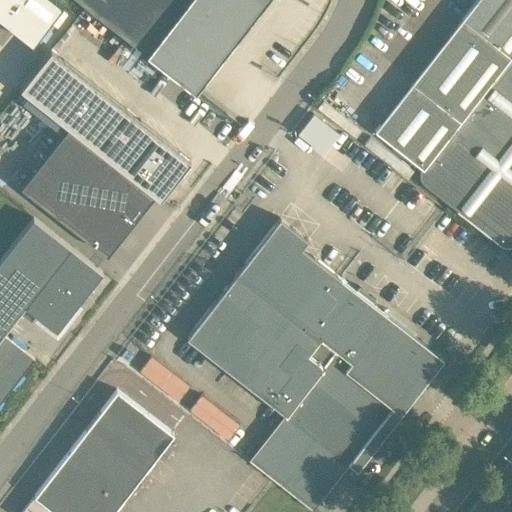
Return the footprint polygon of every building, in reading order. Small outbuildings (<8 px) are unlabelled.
[(15,0),(0,0),(0,16),(1,18),(15,0)] [(64,4),(59,0),(15,0),(1,18),(33,43),(64,4)] [(78,0),(195,91),(265,0),(78,0)] [(511,0),(475,0),(462,18),(411,82),(374,130),(421,167),(420,170),(419,174),(420,178),(422,181),(424,183),(498,242),(502,244),(506,245),(509,244),(511,242),(511,0)] [(57,118),(80,136),(110,97),(50,49),(19,88),(57,118)] [(110,97),(80,136),(150,191),(159,198),(190,159),(110,97)] [(97,256),(150,191),(80,136),(57,118),(5,182),(97,256)] [(0,259),(0,331),(3,333),(25,305),(55,329),(101,271),(72,249),(33,217),(0,259)] [(187,337),(348,464),(349,463),(357,470),(444,358),(301,247),(307,239),(280,218),(237,273),(234,270),(233,271),(236,274),(187,337)] [(3,333),(0,331),(0,402),(34,358),(3,333)] [(55,511),(111,511),(173,433),(116,390),(34,495),(55,511)] [(55,511),(34,495),(21,511),(55,511)]
